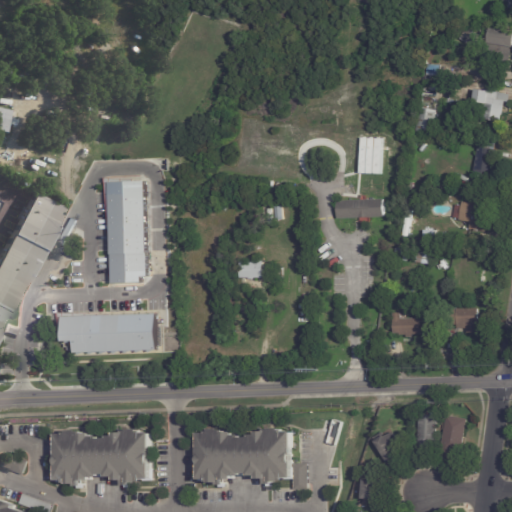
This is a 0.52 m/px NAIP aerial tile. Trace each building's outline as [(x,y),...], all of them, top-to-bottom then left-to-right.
[(511,0),(511,8),(505,7),(503,15),(492,13),(493,6),(504,7),(505,0),(511,0)] [(431,36),(430,36),(430,28),(442,28),(442,36),(431,36)] [(511,32),(509,44),(511,44),(511,62),(511,68),(493,65),(495,53),(485,51),(487,41),(492,42),(494,29),(511,32)] [(463,43),(476,44),(477,31),(464,30),(463,43)] [(11,73),(8,82),(4,81),(7,70),(12,72),(11,73)] [(511,95),(511,104),(505,103),(505,109),(503,123),(484,120),(487,103),(484,103),(486,91),(511,95)] [(359,92),(362,129),(345,130),(343,94),(359,92)] [(13,110),(8,131),(0,129),(0,106),(13,109),(13,110)] [(308,108),(331,106),(333,122),(309,124),(308,108)] [(430,111),(440,112),(436,135),(419,133),(423,109),(430,111)] [(499,152),(495,178),(476,175),(481,147),(482,148),(483,136),(498,139),(497,150),(500,150),(499,152)] [(27,161),(29,158),(37,163),(36,166),(27,161)] [(107,182),(142,180),(146,275),(140,276),(140,282),(110,283),(107,182)] [(0,259),(36,193),(67,210),(0,332),(0,259)] [(372,219),(340,220),(339,202),(386,201),(386,218),(372,219)] [(491,207),(487,234),(471,231),(472,223),(461,222),(461,220),(455,219),(457,206),(464,207),(464,203),(491,207)] [(279,222),(277,207),(284,206),(286,221),(279,222)] [(263,224),(258,224),(257,236),(248,236),(248,213),(263,214),(263,224)] [(267,257),(257,257),(257,248),(267,248),(267,257)] [(397,249),(410,251),(409,263),(396,261),(397,249)] [(434,255),(433,266),(419,265),(420,253),(434,255)] [(52,270),(56,255),(61,256),(62,254),(69,256),(68,259),(73,260),(69,274),(52,270)] [(265,269),(265,280),(242,280),(242,264),(255,264),(255,259),(265,259),(265,269)] [(481,310),(481,334),(470,334),(470,329),(460,330),(460,326),(451,326),(450,304),(458,304),(458,310),(481,310)] [(60,316),(154,314),(155,349),(72,351),(72,340),(61,340),(60,316)] [(406,319),(424,319),(424,334),(416,334),(416,338),(409,338),(409,334),(396,334),(395,314),(404,314),(404,320),(406,319)] [(429,450),(428,450),(428,451),(420,451),(421,415),(439,415),(439,441),(435,441),(435,450),(429,450)] [(463,451),(461,453),(456,453),(455,458),(442,456),(449,416),(469,420),(463,451)] [(156,478),(148,478),(148,480),(137,481),(137,483),(129,483),(129,478),(121,479),(121,475),(112,475),(112,472),(105,473),(105,475),(97,476),(97,479),(88,479),(89,484),(80,485),(80,482),(73,482),(73,481),(70,482),(58,482),(58,470),(61,470),(61,433),(69,432),(69,431),(72,431),(72,429),(83,429),(83,430),(85,430),(85,431),(96,431),(96,434),(104,434),(104,437),(112,437),(112,434),(120,434),(120,431),(130,431),(130,429),(133,429),(133,428),(143,428),(143,430),(148,430),(148,432),(155,432),(156,478)] [(307,465),(310,465),(310,491),(295,491),(295,478),(289,478),(289,481),(286,481),(286,482),(278,482),(278,484),(269,485),(269,479),(262,479),(262,476),(252,476),(252,473),(246,473),(246,476),(238,476),(238,479),(229,479),(229,485),(222,485),(222,482),(211,482),(211,481),(209,481),(209,483),(198,483),(198,471),(202,471),(201,433),(209,433),(209,431),(213,431),(213,429),(223,429),(223,430),(226,430),(226,432),(237,432),(237,435),(245,435),(245,437),(253,437),(253,435),(261,434),(261,431),(270,431),(270,429),(274,429),(274,428),(284,428),(284,430),(288,430),(288,432),(296,432),(297,465),(307,465)] [(403,459),(393,465),(376,438),(384,432),(387,437),(395,431),(405,448),(401,450),(406,457),(403,459)] [(6,453),(30,461),(25,475),(2,467),(6,453)] [(385,483),(384,500),(366,498),(368,479),(386,480),(385,483)] [(55,505),(52,511),(42,511),(22,505),(25,494),(55,505)] [(0,511),(0,499),(2,501),(3,499),(19,505),(18,508),(28,511),(0,511)]
